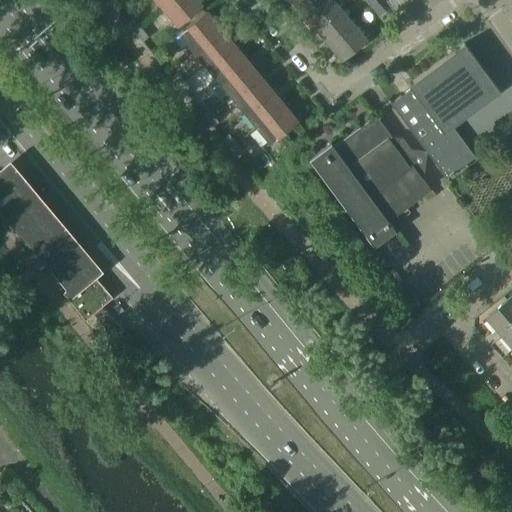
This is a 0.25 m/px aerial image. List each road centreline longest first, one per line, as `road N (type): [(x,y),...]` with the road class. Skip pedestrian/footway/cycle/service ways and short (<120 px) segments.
road 1 (trunk): [(426,511),(1,0)]
road 2 (trunk): [(0,101),(177,317)]
road 3 (residential): [(453,0),(333,92),(258,0)]
road 4 (trunk): [(177,317),(353,511)]
road 5 (residential): [(511,268),(451,322),(511,390)]
